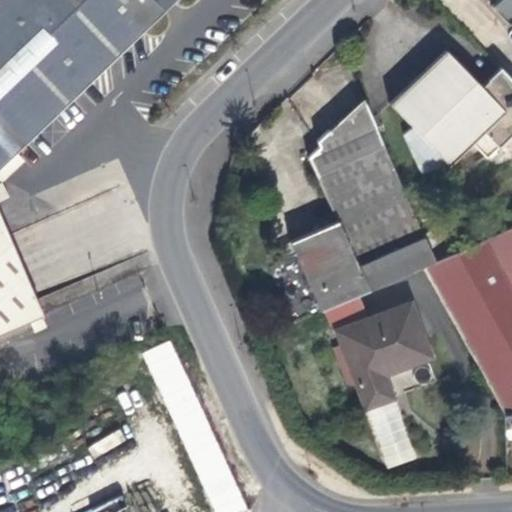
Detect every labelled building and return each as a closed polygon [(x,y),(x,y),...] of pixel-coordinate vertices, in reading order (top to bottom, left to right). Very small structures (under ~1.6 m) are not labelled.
[(172,0),(0,0),(0,164),(171,1),(172,0)] [(511,17),(511,0),(492,0),(489,3),(507,22),(511,17)] [(511,78),(500,66),(488,78),(487,79),(481,86),(444,48),(425,67),(388,103),(410,125),(402,132),(419,171),(444,163),(447,165),(472,141),(486,156),(511,131),(511,78)] [(308,155),(336,219),(367,289),(422,264),(434,258),(422,232),(363,96),(345,113),(350,127),(327,138),(324,132),(317,138),(320,144),(308,155)] [(335,122),(324,132),(327,138),(350,127),(345,113),(335,122)] [(357,293),(367,289),(336,219),(289,239),(295,252),(283,257),(265,265),(290,322),(325,307),(357,293)] [(447,220),(422,232),(434,258),(459,247),(447,220)] [(0,329),(39,312),(0,222),(0,329)] [(511,411),(511,223),(459,247),(434,258),(422,264),(504,412),(511,411)] [(277,245),(283,257),(295,252),(289,239),(284,242),(277,245)] [(325,307),(334,330),(366,318),(357,293),(325,307)] [(366,318),(334,330),(364,407),(393,395),(384,372),(396,368),(430,354),(409,301),(366,318)] [(241,511),(243,511),(174,338),(145,349),(209,511),(241,511)] [(400,403),(370,409),(382,468),(412,461),(400,403)]
